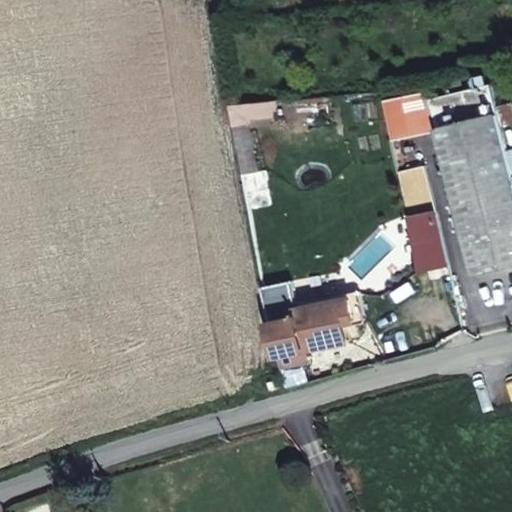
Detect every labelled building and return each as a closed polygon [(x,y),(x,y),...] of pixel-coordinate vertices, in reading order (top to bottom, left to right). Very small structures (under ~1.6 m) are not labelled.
[(511,158),(499,105),(494,84),(433,99),(476,275),(511,265),(511,158)] [(430,91),(389,99),(397,140),(438,131),(430,91)] [(246,175),(257,173),(254,151),(256,151),(251,119),(279,116),(278,101),(233,105),(246,175)] [(511,123),(511,102),(499,105),(504,125),(511,123)] [(275,170),(272,148),(256,151),(254,151),(257,173),(268,171),(275,170)] [(275,208),(268,171),(257,173),(246,175),(248,189),(252,212),(275,208)] [(450,265),(442,230),(414,236),(420,272),(424,271),(450,265)] [(450,265),(424,271),(426,282),(453,276),(450,265)] [(302,310),(295,280),(265,287),(280,356),(309,350),(352,340),(348,323),(368,319),(363,296),(353,298),(352,293),(326,299),(327,304),(302,310)] [(309,350),(280,356),(283,369),(312,363),(309,350)]
